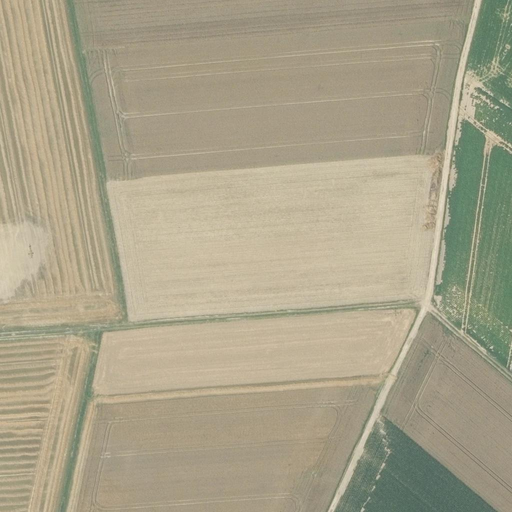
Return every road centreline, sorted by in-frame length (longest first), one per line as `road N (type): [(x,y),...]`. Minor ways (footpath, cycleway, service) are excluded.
road 1 (track): [(0,345),(425,307),(511,377)]
road 2 (track): [(330,511),(425,307),(458,79),(478,0)]
road 3 (track): [(133,332),(76,0)]
road 4 (track): [(107,338),(71,511)]
